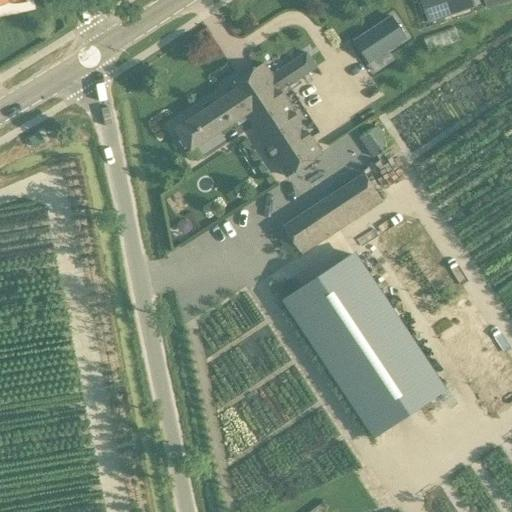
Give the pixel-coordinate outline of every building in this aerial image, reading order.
[(419,0),(426,18),(474,3),(472,0),(419,0)] [(392,16),(355,41),(370,62),(406,38),(392,16)] [(271,75),(264,64),(227,88),(230,93),(176,128),(190,151),(246,115),(286,176),(321,153),(280,90),(315,68),(305,53),(271,75)] [(377,127),(375,128),(359,139),(373,158),(391,147),(377,127)] [(301,255),(352,221),(382,201),(363,172),(282,226),(301,255)] [(355,256),(287,301),(375,435),(444,391),(355,256)] [(307,511),(324,511),(326,506),(322,501),(307,511)]
